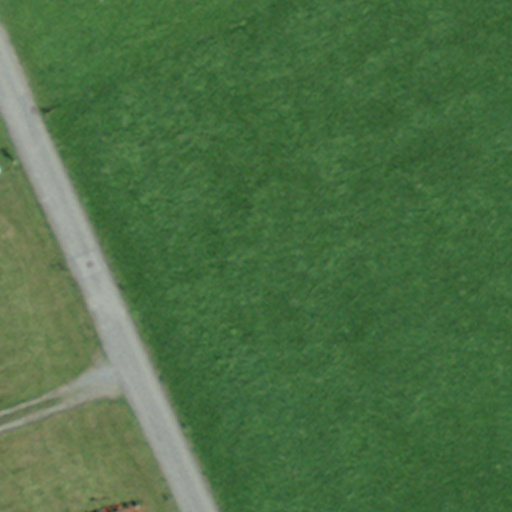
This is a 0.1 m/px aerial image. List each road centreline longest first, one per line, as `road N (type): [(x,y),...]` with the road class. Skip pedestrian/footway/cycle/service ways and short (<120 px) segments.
road 1 (unclassified): [(190,511),(0,92)]
road 2 (track): [(0,428),(65,409),(121,364)]
